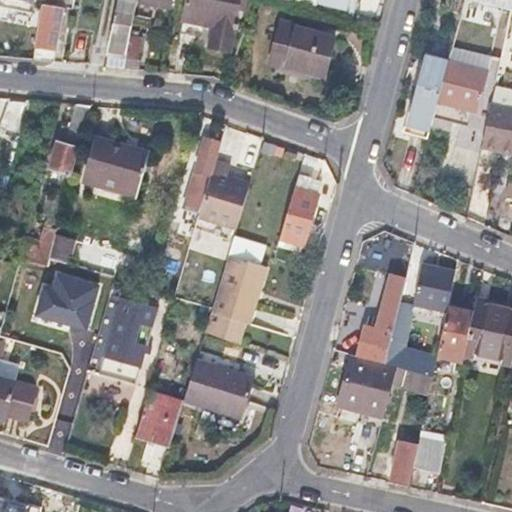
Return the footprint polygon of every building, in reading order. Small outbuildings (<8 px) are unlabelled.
[(129,34),(136,1),(136,0),(117,0),(105,64),(123,66),(129,34)] [(211,40),(210,46),(209,52),(227,56),(238,0),(186,0),(180,33),(211,40)] [(294,0),(294,4),(354,12),(355,0),(294,0)] [(511,9),(511,0),(464,0),(465,1),(511,13),(511,9)] [(34,46),(43,48),(52,49),(59,8),(42,5),(34,46)] [(270,58),(297,66),(323,74),(334,37),(280,21),(270,58)] [(451,50),(459,52),(467,54),(473,30),(458,27),(451,50)] [(142,37),(129,34),(123,66),(123,69),(138,70),(141,59),(139,59),(142,37)] [(409,124),(407,124),(405,123),(403,130),(428,138),(438,101),(449,61),(429,56),(409,124)] [(488,71),(449,61),(438,101),(477,111),(488,71)] [(482,154),(511,157),(511,95),(493,93),(482,154)] [(79,105),(73,132),(83,134),(90,106),(79,105)] [(66,130),(64,138),(62,145),(56,144),(48,172),(62,176),(59,189),(67,191),(83,134),(73,132),(66,130)] [(195,229),(198,217),(214,162),(217,152),(220,142),(204,137),(179,224),(195,229)] [(149,151),(123,145),(97,138),(87,177),(138,191),(149,151)] [(214,162),(198,217),(237,228),(250,184),(226,178),(229,166),(214,162)] [(318,196),(318,195),(305,191),(308,179),(298,176),(279,238),(304,244),(315,207),(328,211),(331,199),(318,196)] [(42,215),(59,220),(67,191),(59,189),(49,187),(42,215)] [(46,267),(51,250),(56,233),(42,229),(38,245),(25,242),(20,260),(46,267)] [(249,324),(266,267),(228,257),(210,314),(249,324)] [(455,271),(437,267),(420,263),(416,283),(451,292),(455,271)] [(363,323),(355,355),(386,363),(406,278),(390,273),(375,326),(363,323)] [(56,289),(45,287),(38,320),(94,331),(104,284),(60,274),(56,289)] [(87,370),(111,377),(135,385),(157,310),(108,295),(87,370)] [(511,309),(476,302),(474,313),(466,350),(489,354),(511,359),(511,356),(511,309)] [(466,350),(474,313),(447,308),(439,349),(465,355),(466,350)] [(437,357),(463,362),(465,357),(465,355),(439,349),(437,357)] [(465,357),(510,366),(511,359),(489,354),(466,350),(465,355),(465,357)] [(386,363),(355,355),(350,353),(338,404),(382,416),(395,365),(386,363)] [(183,401),(213,410),(243,419),(255,376),(196,360),(183,401)] [(433,375),(420,372),(407,368),(403,386),(429,393),(433,375)] [(0,419),(4,421),(6,415),(15,382),(0,378),(0,419)] [(34,387),(15,382),(6,415),(25,420),(34,387)] [(136,435),(153,440),(170,445),(183,401),(149,390),(136,435)] [(420,441),(415,466),(441,471),(447,439),(421,434),(420,441)] [(410,486),(415,466),(420,441),(405,438),(402,452),(397,452),(391,482),(410,486)] [(0,473),(0,511),(22,511),(32,482),(0,473)]
